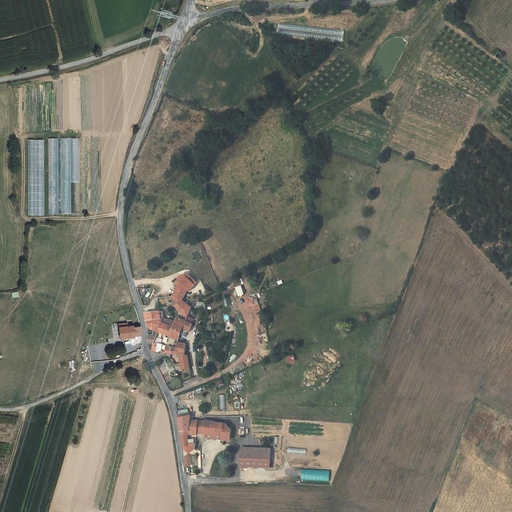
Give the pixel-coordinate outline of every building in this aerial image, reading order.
[(49,214),(58,214),(58,138),(49,138),(49,214)] [(80,214),(79,138),(61,138),(61,214),(80,214)] [(28,139),(28,215),(45,215),(44,139),(28,139)] [(176,284),(179,285),(181,282),(185,276),(195,285),(197,283),(188,274),(183,275),(177,280),(176,284)] [(179,285),(174,295),(183,300),(188,290),(190,291),(195,285),(185,276),(181,282),(179,285)] [(239,297),(246,294),(242,285),(235,287),(239,297)] [(174,295),(173,295),(174,304),(180,307),(179,310),(184,314),(182,319),(186,320),(188,316),(193,306),(187,302),(183,300),(174,295)] [(160,310),(147,312),(148,319),(162,319),(162,318),(160,310)] [(177,321),(175,327),(172,336),(171,338),(179,340),(179,339),(180,335),(185,336),(189,329),(191,329),(193,324),(190,322),(186,320),(182,319),(178,317),(177,321)] [(164,325),(175,327),(177,321),(162,318),(162,319),(163,327),(164,325)] [(164,325),(163,327),(159,333),(155,341),(153,350),(160,351),(161,349),(163,349),(165,344),(162,343),(163,335),(172,336),(175,327),(164,325)] [(139,331),(138,328),(129,328),(129,327),(121,327),(122,331),(118,332),(119,337),(139,334),(139,331)] [(156,333),(149,333),(150,341),(155,341),(159,333),(156,333)] [(183,362),(184,369),(191,368),(189,355),(186,354),(187,342),(179,342),(178,347),(173,347),(172,351),(172,352),(181,354),(183,362)] [(291,363),(297,361),(295,354),(288,356),(291,363)] [(197,434),(197,433),(197,421),(191,421),(190,415),(179,418),(179,420),(181,427),(182,433),(189,434),(197,434)] [(204,422),(203,433),(207,434),(207,438),(229,440),(231,429),(226,425),(223,425),(224,424),(215,424),(215,422),(204,420),(204,422)] [(190,451),(196,448),(196,444),(189,443),(189,434),(182,433),(182,435),(183,445),(183,446),(190,451)] [(246,466),(271,467),(271,450),(246,450),(246,466)] [(331,481),(331,470),(302,469),(302,481),(331,481)]
